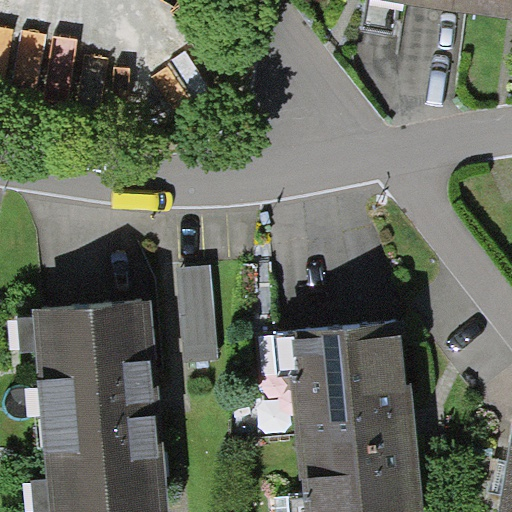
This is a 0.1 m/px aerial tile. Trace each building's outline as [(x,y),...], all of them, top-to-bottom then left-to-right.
[(353,0),(353,2),(426,11),(427,0),(353,0)] [(427,0),(426,11),(499,20),(501,0),(427,0)] [(192,315),(221,314),(220,263),(191,263),(192,315)] [(46,511),(162,511),(140,301),(25,313),(46,511)] [(301,511),(418,511),(399,328),(284,339),(301,511)] [(511,511),(511,431),(499,511),(511,511)]
